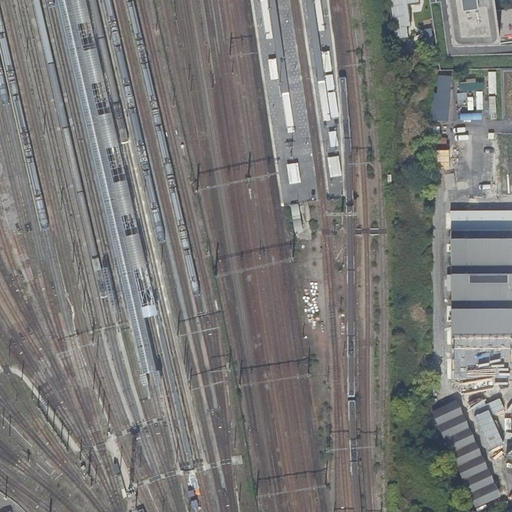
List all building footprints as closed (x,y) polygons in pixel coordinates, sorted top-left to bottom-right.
[(387,0),(394,41),(408,39),(406,27),(411,26),(408,5),(420,3),(419,0),(387,0)] [(511,0),(445,0),(452,48),(499,46),(498,41),(511,39),(511,0)] [(511,68),(499,69),(500,119),(511,119),(511,68)] [(511,336),(511,317),(511,276),(511,270),(511,240),(511,234),(511,229),(450,229),(451,336),(511,336)] [(501,499),(457,403),(432,414),(476,510),(501,499)]
